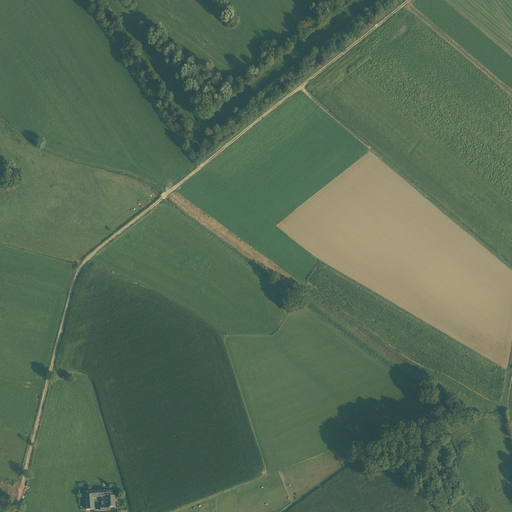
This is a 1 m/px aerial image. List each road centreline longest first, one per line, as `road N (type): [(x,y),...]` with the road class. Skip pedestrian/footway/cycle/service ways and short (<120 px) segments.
road 1 (track): [(14,511),(78,265),(299,88),(511,268)]
road 2 (track): [(410,0),(299,88)]
road 3 (track): [(435,511),(399,465),(366,477),(351,450)]
